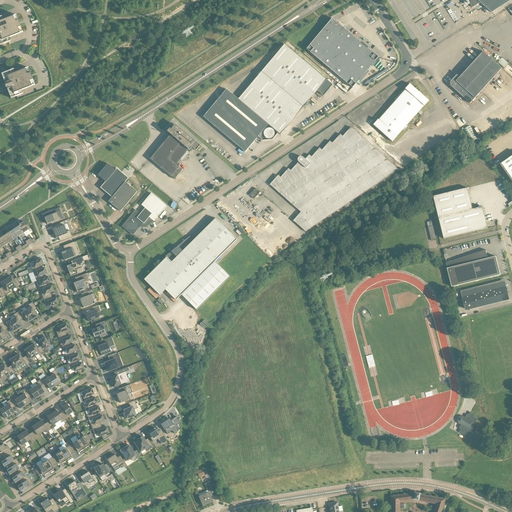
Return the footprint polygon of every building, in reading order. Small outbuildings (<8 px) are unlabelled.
[(463,0),(467,5),(470,3),(473,8),(476,6),(480,3),(482,5),(492,13),(511,0),(463,0)] [(16,15),(0,21),(0,45),(4,44),(9,42),(8,42),(6,39),(23,32),(20,25),(19,23),(16,15)] [(378,57),(332,18),(306,49),(352,88),(378,57)] [(278,133),(280,135),(317,91),(323,96),(329,89),(323,84),(326,80),(284,44),(261,73),(260,72),(257,75),(258,76),(238,100),(226,90),(203,117),(245,152),(258,137),(262,141),(272,140),(278,133)] [(502,69),(487,55),(483,52),(460,77),(457,75),(451,82),(451,83),(452,84),(452,85),(451,85),(451,86),(470,103),(502,69)] [(502,58),(498,62),(504,68),(508,64),(502,58)] [(7,89),(11,99),(17,96),(21,95),(20,94),(20,95),(18,92),(35,85),(28,68),(12,74),(10,71),(11,71),(11,70),(6,72),(1,74),(5,83),(3,84),(3,88),(6,88),(7,87),(8,89),(7,89)] [(410,121),(425,105),(429,101),(419,92),(419,91),(417,88),(415,89),(409,84),(405,89),(405,90),(378,120),(373,125),(392,142),(407,125),(410,121)] [(170,135),(169,136),(162,144),(150,159),(174,179),(182,170),(176,165),(187,151),(189,152),(190,151),(189,150),(192,147),(196,151),(200,146),(175,124),(170,129),(169,128),(167,132),(170,135)] [(470,126),(463,130),(471,143),(478,139),(470,126)] [(398,170),(354,131),(350,128),(343,136),(340,134),(332,143),(330,141),(322,150),(319,148),(311,157),(309,155),(305,159),(302,157),(302,156),(301,156),(299,156),(298,157),(297,158),(297,160),(298,161),(299,162),(291,171),(288,169),(280,178),(278,176),(270,185),(300,212),(293,221),(305,231),(398,170)] [(511,156),(500,164),(511,181),(510,182),(511,184),(511,156)] [(112,198),(125,182),(128,178),(121,172),(117,168),(115,170),(108,164),(98,175),(103,180),(103,181),(105,182),(100,188),(112,198)] [(439,218),(473,210),(467,188),(448,193),(445,179),(431,188),(439,218)] [(125,182),(112,198),(109,202),(120,212),(125,206),(137,192),(125,182)] [(154,222),(163,210),(155,203),(149,211),(145,208),(140,213),(137,210),(133,215),(123,226),(132,234),(139,226),(144,226),(145,228),(148,225),(148,226),(150,223),(151,224),(153,221),(154,222)] [(473,210),(439,218),(444,239),(473,232),(472,227),(486,223),(482,207),(473,210)] [(59,208),(46,213),(41,215),(43,219),(45,218),(47,224),(59,220),(57,213),(60,212),(59,208)] [(237,240),(219,222),(215,219),(193,240),(190,237),(159,262),(160,263),(144,280),(160,295),(165,290),(176,300),(181,295),(196,310),(230,277),(215,262),(237,240)] [(26,226),(24,222),(20,224),(18,225),(23,233),(29,230),(28,229),(30,228),(28,225),(26,226)] [(18,237),(23,233),(18,225),(16,227),(16,228),(14,230),(18,237)] [(59,226),(54,228),(55,233),(56,233),(57,235),(54,236),(55,239),(58,238),(60,241),(71,237),(69,231),(67,232),(64,225),(59,227),(59,226)] [(18,237),(14,230),(11,231),(10,230),(8,232),(13,240),(18,237)] [(8,243),(13,240),(8,232),(6,233),(6,234),(4,236),(8,243)] [(8,243),(4,236),(1,238),(0,237),(0,236),(0,241),(3,247),(8,243)] [(74,242),(66,245),(68,249),(61,251),(64,260),(75,255),(73,250),(77,249),(74,242)] [(484,250),(446,263),(452,287),(500,275),(496,256),(487,259),(484,250)] [(36,271),(40,270),(39,267),(44,265),(41,259),(39,260),(38,257),(38,258),(34,260),(35,261),(32,262),(32,263),(30,264),(31,267),(33,272),(36,271)] [(83,257),(71,261),(72,265),(76,264),(76,267),(68,270),(71,277),(83,272),(82,268),(82,266),(84,262),(83,257)] [(39,280),(43,279),(42,276),(47,274),(45,268),(40,270),(36,271),(37,275),(34,276),(37,281),(39,280)] [(87,274),(75,278),(77,282),(73,283),(77,292),(88,288),(85,279),(88,278),(87,274)] [(6,279),(12,288),(15,286),(16,288),(21,285),(16,278),(17,279),(14,281),(11,276),(6,279)] [(43,289),(47,288),(46,284),(51,283),(48,277),(43,279),(39,280),(40,284),(38,285),(40,290),(43,289)] [(9,290),(12,288),(6,279),(1,283),(4,287),(2,289),(1,288),(6,295),(11,292),(9,290)] [(502,282),(462,292),(467,310),(505,300),(504,299),(506,298),(502,282)] [(43,299),(50,297),(49,293),(54,291),(52,286),(47,288),(43,289),(44,293),(41,294),(43,298),(43,299)] [(82,298),(79,299),(83,308),(94,304),(93,300),(96,299),(92,290),(81,294),(82,298)] [(50,297),(43,299),(46,305),(48,304),(50,307),(52,306),(53,309),(53,308),(57,306),(56,304),(59,304),(56,298),(52,300),(50,297)] [(27,310),(33,320),(36,317),(37,316),(34,310),(36,309),(37,309),(32,302),(28,305),(29,308),(27,310)] [(87,318),(88,321),(99,317),(97,313),(101,311),(98,306),(92,308),(94,311),(85,314),(86,315),(85,315),(86,318),(87,318)] [(33,320),(27,310),(24,312),(22,310),(17,312),(21,318),(24,317),(28,322),(29,321),(29,322),(33,320)] [(19,320),(21,318),(17,312),(13,315),(14,318),(12,320),(18,330),(18,329),(21,327),(22,326),(19,320)] [(18,330),(12,320),(10,317),(9,317),(10,318),(2,322),(6,328),(9,327),(13,332),(14,331),(14,332),(18,330)] [(201,322),(204,327),(209,323),(205,319),(201,322)] [(58,337),(65,334),(64,331),(69,329),(67,324),(64,325),(63,322),(59,325),(60,326),(57,327),(59,331),(56,332),(58,337)] [(100,337),(106,335),(103,326),(105,325),(104,322),(96,325),(97,328),(92,330),(94,337),(100,335),(100,337)] [(64,345),(69,343),(74,342),(71,336),(66,338),(65,334),(58,337),(60,343),(63,342),(64,345)] [(41,348),(45,354),(49,351),(48,348),(51,346),(45,337),(44,337),(41,339),(41,340),(40,341),(43,346),(41,348)] [(98,346),(102,356),(111,352),(109,347),(114,345),(111,337),(101,341),(102,344),(98,346)] [(68,354),(72,352),(77,350),(75,345),(70,347),(69,343),(64,345),(62,346),(64,352),(67,351),(68,354)] [(45,354),(41,348),(38,350),(34,344),(33,345),(33,344),(29,347),(29,346),(35,356),(37,359),(41,357),(45,354)] [(33,358),(35,356),(29,346),(29,347),(26,349),(26,350),(25,350),(28,356),(26,358),(30,364),(34,361),(33,358)] [(69,364),(76,361),(81,359),(78,354),(73,356),(72,352),(68,354),(65,355),(69,364)] [(106,366),(108,372),(119,367),(115,359),(118,358),(116,353),(108,357),(110,361),(105,363),(105,365),(106,365),(106,366)] [(30,364),(26,358),(23,359),(19,354),(18,355),(18,354),(14,356),(20,366),(23,364),(26,367),(30,364)] [(344,368),(349,366),(348,365),(346,354),(341,356),(344,368)] [(18,368),(20,366),(14,356),(14,357),(11,359),(10,360),(13,366),(11,368),(15,374),(19,371),(18,368)] [(76,361),(69,364),(71,370),(73,369),(75,372),(77,371),(78,373),(79,373),(82,371),(82,370),(82,369),(84,368),(82,363),(77,364),(76,361)] [(15,374),(11,368),(8,369),(4,364),(3,365),(3,364),(0,365),(0,367),(7,379),(15,374)] [(127,371),(126,368),(112,373),(113,376),(110,378),(114,387),(121,385),(117,375),(127,371)] [(49,377),(56,387),(59,384),(58,384),(60,383),(57,377),(59,376),(56,370),(51,373),(52,376),(49,377)] [(56,387),(49,377),(47,379),(45,377),(40,380),(44,386),(47,384),(50,389),(52,388),(52,389),(56,387)] [(42,387),(44,386),(40,380),(35,383),(37,386),(34,387),(40,396),(44,394),(43,393),(45,392),(42,387)] [(40,396),(34,387),(32,389),(30,387),(25,390),(29,396),(32,394),(35,399),(37,398),(37,399),(40,396)] [(85,401),(89,400),(88,397),(94,394),(92,388),(89,390),(88,387),(83,390),(84,390),(84,391),(82,392),(83,396),(80,397),(82,403),(85,401)] [(27,397),(29,396),(25,390),(20,393),(22,396),(19,397),(25,406),(29,404),(28,403),(30,402),(27,397)] [(25,406),(19,397),(17,399),(15,397),(10,400),(14,405),(17,404),(20,409),(22,408),(22,409),(25,406)] [(86,411),(93,409),(92,406),(98,403),(95,397),(89,400),(85,401),(87,405),(83,406),(86,411)] [(12,407),(14,405),(10,400),(5,403),(7,405),(4,407),(10,416),(14,414),(13,413),(15,412),(12,407)] [(125,413),(124,414),(126,419),(132,417),(132,418),(135,417),(135,416),(136,415),(134,410),(137,408),(135,401),(128,403),(130,408),(124,410),(124,411),(125,413)] [(63,414),(66,420),(71,416),(70,414),(73,412),(67,403),(63,405),(64,406),(62,407),(65,412),(63,414)] [(10,416),(4,407),(2,409),(0,407),(0,406),(0,414),(2,414),(5,419),(6,418),(7,419),(10,416)] [(89,420),(96,418),(95,415),(101,412),(99,406),(93,409),(86,411),(89,420)] [(66,420),(63,414),(60,416),(57,411),(55,412),(55,411),(51,413),(58,422),(60,421),(61,423),(66,420)] [(459,432),(467,436),(471,430),(475,432),(479,426),(475,423),(477,420),(478,417),(470,412),(469,415),(467,414),(465,418),(462,416),(459,417),(458,420),(458,423),(461,425),(459,428),(461,429),(459,432)] [(55,424),(58,422),(51,413),(48,415),(48,416),(47,417),(50,422),(48,424),(51,429),(56,426),(55,424)] [(93,429),(100,427),(98,423),(105,421),(102,415),(96,418),(89,420),(93,429)] [(168,419),(161,424),(167,434),(173,431),(175,434),(178,431),(177,429),(179,428),(176,425),(180,423),(176,417),(170,421),(168,419)] [(51,429),(48,424),(45,426),(42,420),(40,421),(36,423),(42,432),(45,431),(46,433),(51,429)] [(40,434),(42,432),(36,423),(33,425),(33,426),(32,427),(35,432),(33,434),(36,439),(41,436),(40,434)] [(100,427),(93,429),(96,438),(102,436),(103,439),(103,438),(107,436),(107,435),(106,434),(109,433),(107,427),(101,430),(100,427)] [(168,440),(161,430),(158,432),(155,428),(151,431),(150,430),(148,431),(148,433),(147,433),(153,442),(158,439),(162,444),(168,440)] [(36,439),(33,434),(30,435),(27,430),(25,431),(21,433),(27,442),(30,440),(31,443),(36,439)] [(25,444),(27,442),(21,433),(18,435),(18,436),(17,437),(20,442),(18,444),(21,449),(26,446),(25,444)] [(92,441),(87,435),(84,437),(84,436),(78,440),(84,449),(88,446),(88,447),(89,447),(88,446),(90,445),(88,443),(92,441)] [(145,441),(142,437),(138,439),(138,440),(134,443),(141,452),(145,449),(146,451),(149,449),(150,450),(153,447),(148,439),(145,441)] [(80,452),(84,449),(78,440),(73,444),(70,446),(74,453),(77,451),(79,453),(80,452)] [(5,455),(11,451),(11,450),(10,449),(8,445),(5,447),(3,444),(0,445),(0,446),(0,453),(3,452),(5,455)] [(129,445),(121,451),(127,461),(132,458),(134,462),(138,459),(141,457),(136,451),(134,452),(129,445)] [(74,453),(70,446),(66,448),(61,452),(67,461),(71,458),(72,457),(71,455),(74,453)] [(14,461),(14,460),(13,458),(15,456),(11,451),(5,455),(7,458),(1,462),(3,464),(2,465),(4,468),(10,463),(14,461)] [(63,463),(67,461),(61,452),(55,455),(52,458),(56,464),(60,462),(61,464),(62,464),(63,464),(63,463)] [(108,459),(107,460),(112,467),(115,471),(120,468),(121,469),(123,467),(125,469),(128,467),(121,457),(118,459),(116,455),(114,456),(110,459),(108,460),(108,459)] [(56,464),(52,458),(49,460),(43,463),(49,472),(53,470),(54,470),(53,469),(55,469),(53,466),(56,464)] [(20,469),(19,469),(18,466),(20,465),(16,459),(14,460),(14,461),(10,463),(12,466),(6,470),(8,473),(9,476),(16,471),(20,469)] [(45,475),(49,472),(43,463),(38,467),(34,469),(35,470),(37,473),(39,476),(42,474),(44,476),(45,475),(45,476),(45,475)] [(107,464),(104,465),(104,464),(99,466),(99,465),(94,468),(102,481),(107,478),(105,475),(111,471),(113,474),(107,464)] [(25,477),(23,474),(26,473),(22,467),(19,469),(20,469),(16,471),(18,474),(12,478),(13,481),(15,484),(21,480),(21,479),(25,477)] [(199,478),(205,475),(202,469),(197,471),(199,478)] [(89,472),(86,474),(80,477),(85,483),(88,481),(90,484),(94,481),(95,482),(98,480),(94,474),(92,476),(89,472)] [(21,479),(21,480),(23,483),(17,486),(19,489),(18,489),(20,492),(27,487),(27,488),(33,484),(31,480),(27,475),(25,477),(21,479)] [(69,488),(75,498),(80,494),(82,497),(88,493),(81,483),(78,485),(75,481),(68,486),(69,488)] [(65,503),(69,500),(62,490),(54,495),(59,503),(63,501),(65,503)] [(440,511),(445,499),(421,495),(421,494),(419,493),(415,493),(413,492),(413,494),(391,497),(391,511),(385,511),(399,511),(399,501),(414,499),(418,500),(437,504),(433,511),(440,511)] [(212,502),(210,497),(208,493),(199,497),(203,506),(212,502)] [(53,511),(54,511),(59,509),(53,499),(49,501),(48,499),(41,504),(45,511),(47,511),(52,509),(53,511)] [(338,511),(337,503),(329,504),(330,511),(338,511)]
